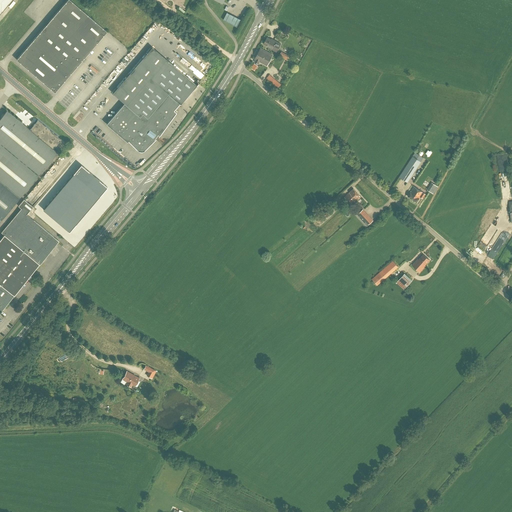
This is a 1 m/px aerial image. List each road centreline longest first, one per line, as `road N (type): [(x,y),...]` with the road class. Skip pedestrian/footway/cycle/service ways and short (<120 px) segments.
road 1 (unclassified): [(511,300),(236,63)]
road 2 (secondary): [(0,362),(140,191)]
road 3 (tertiary): [(140,191),(15,84)]
road 4 (secondary): [(140,191),(236,63)]
road 5 (track): [(59,289),(73,305),(67,328),(75,342),(144,375)]
